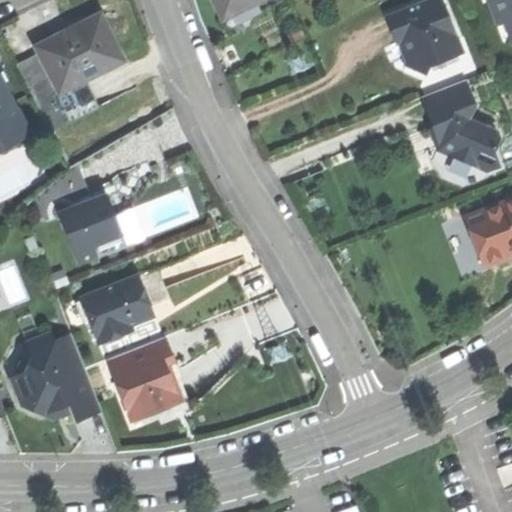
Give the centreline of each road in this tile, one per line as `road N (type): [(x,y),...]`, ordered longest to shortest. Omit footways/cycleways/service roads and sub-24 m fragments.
road 1 (residential): [(163,0),(210,116),(376,424)]
road 2 (residential): [(0,487),(175,483),(376,424)]
road 3 (unknown): [(210,116),(107,156),(33,211)]
road 4 (residential): [(376,424),(511,349)]
